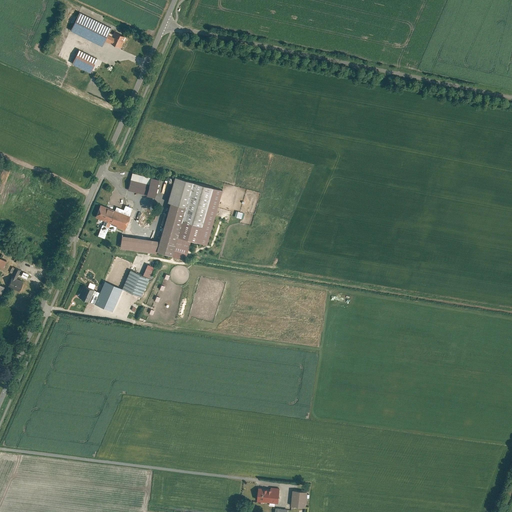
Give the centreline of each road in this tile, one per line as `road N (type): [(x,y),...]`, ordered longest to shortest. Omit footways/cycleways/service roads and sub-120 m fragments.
road 1 (tertiary): [(165,23),(0,401)]
road 2 (unclassified): [(511,96),(165,23)]
